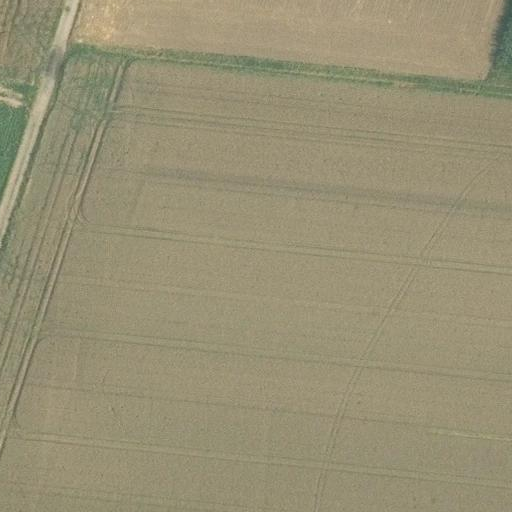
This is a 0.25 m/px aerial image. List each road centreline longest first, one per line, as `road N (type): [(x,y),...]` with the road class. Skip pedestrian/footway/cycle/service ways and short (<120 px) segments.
road 1 (track): [(58,46),(511,93)]
road 2 (track): [(0,232),(74,0)]
